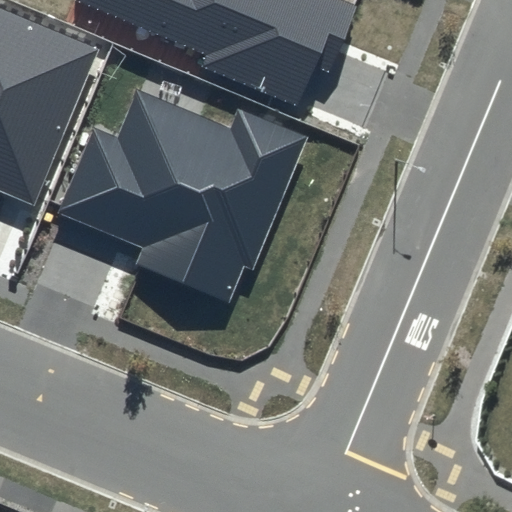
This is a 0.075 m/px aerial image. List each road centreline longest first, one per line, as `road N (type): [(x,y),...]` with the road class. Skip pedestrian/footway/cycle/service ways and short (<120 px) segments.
road 1 (residential): [(320,511),(511,54)]
road 2 (residential): [(300,511),(0,388)]
